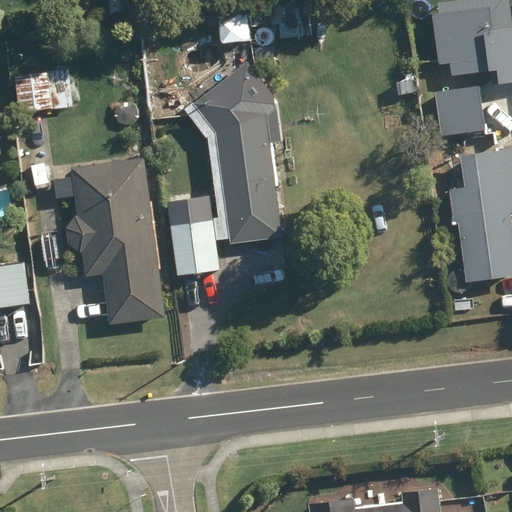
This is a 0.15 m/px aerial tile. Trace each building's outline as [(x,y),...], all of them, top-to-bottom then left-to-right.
[(130,0),(115,0),(116,13),(131,12),(130,0)] [(306,3),(279,4),(281,40),(307,39),(306,3)] [(274,8),(260,9),(262,25),(275,24),(274,8)] [(256,14),(228,16),(230,43),(258,41),(256,14)] [(280,63),(278,48),(261,50),(263,65),(280,63)] [(263,93),(273,86),(259,66),(248,75),(245,70),(201,102),(227,137),(240,243),(293,237),(278,114),(263,93)] [(21,76),(25,113),(78,107),(74,70),(21,76)] [(511,82),(498,84),(503,126),(511,125),(511,82)] [(478,192),(461,194),(466,226),(470,225),(477,275),(511,270),(511,151),(473,157),(478,192)] [(82,217),(74,229),(76,246),(87,254),(90,253),(94,276),(111,274),(118,325),(174,317),(153,158),(78,168),(85,217),(82,217)] [(220,217),(177,224),(185,276),(228,269),(220,217)] [(32,263),(0,267),(0,309),(38,304),(32,263)] [(445,511),(442,486),(405,490),(407,502),(358,507),(357,497),(313,502),(314,511),(445,511)]
